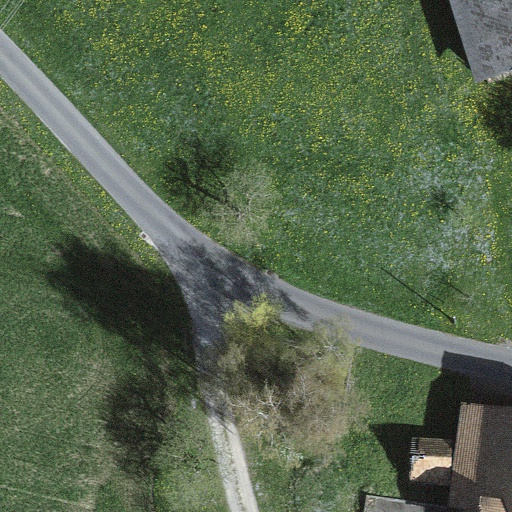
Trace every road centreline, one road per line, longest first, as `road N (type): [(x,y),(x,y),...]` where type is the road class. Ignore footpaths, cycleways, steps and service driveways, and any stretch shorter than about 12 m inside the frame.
road 1 (unclassified): [(511,375),(268,309),(198,281),(0,67)]
road 2 (track): [(237,511),(198,281)]
